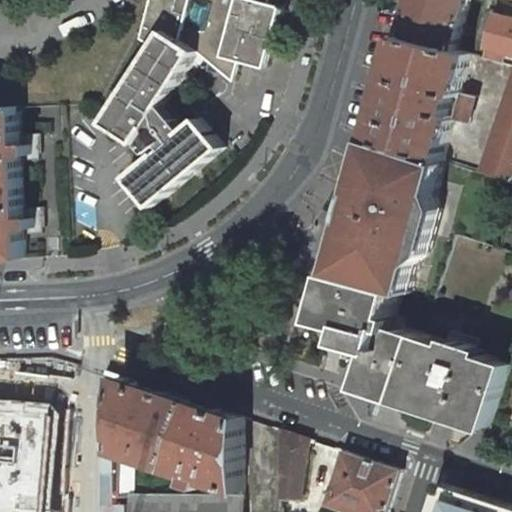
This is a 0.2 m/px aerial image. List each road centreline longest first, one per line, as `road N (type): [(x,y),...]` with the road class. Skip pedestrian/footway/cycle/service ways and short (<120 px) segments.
road 1 (residential): [(433,453),(222,381),(180,271)]
road 2 (tertiary): [(180,271),(211,257),(271,208),(308,157),(357,0)]
road 3 (tertiary): [(0,300),(97,295),(180,271)]
